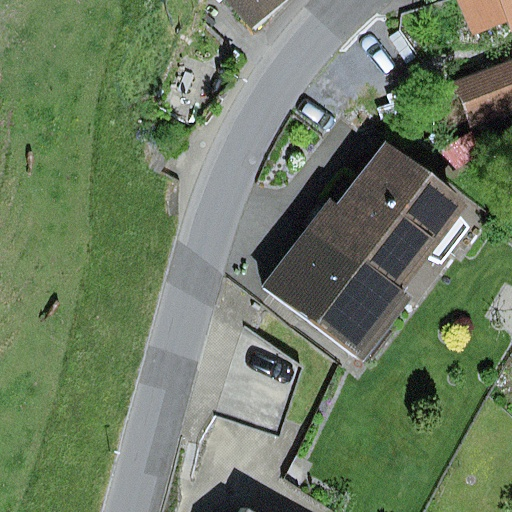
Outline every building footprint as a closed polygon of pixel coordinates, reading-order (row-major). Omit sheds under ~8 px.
[(215,0),(242,32),(279,0),(215,0)] [(511,0),(449,0),(464,37),(491,27),(494,34),(511,27),(511,0)] [(511,58),(441,83),(457,128),(511,108),(511,58)] [(156,176),(184,133),(162,119),(134,161),(156,176)] [(446,205),(366,146),(322,205),(314,199),(291,229),(378,294),(446,205)] [(378,294),(291,229),(242,291),(338,364),(386,302),(378,294)] [(298,369),(243,327),(210,417),(274,438),(298,369)]
